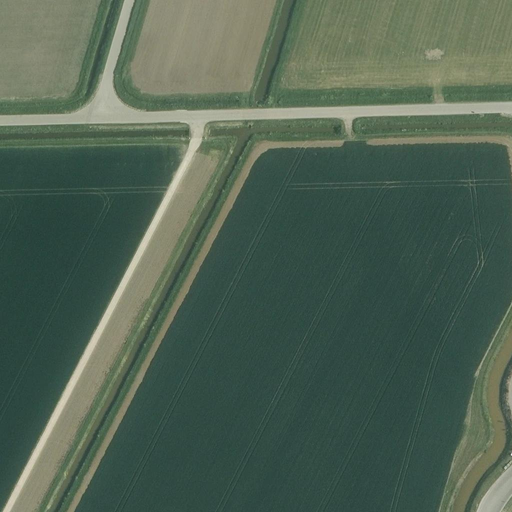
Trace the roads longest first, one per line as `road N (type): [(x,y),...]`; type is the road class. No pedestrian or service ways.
road 1 (track): [(5,511),(193,148),(195,116)]
road 2 (unclassified): [(94,118),(511,107)]
road 3 (unclassified): [(94,118),(128,0)]
